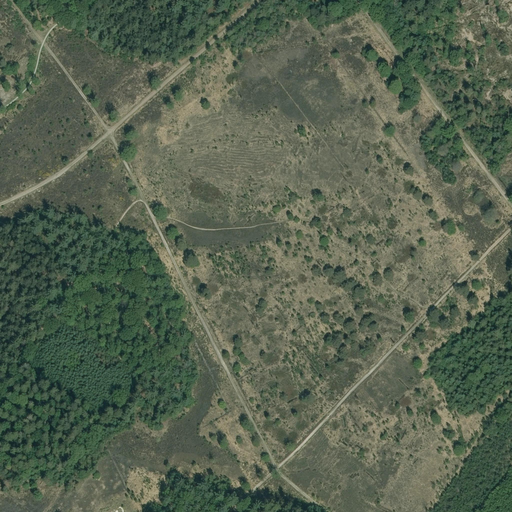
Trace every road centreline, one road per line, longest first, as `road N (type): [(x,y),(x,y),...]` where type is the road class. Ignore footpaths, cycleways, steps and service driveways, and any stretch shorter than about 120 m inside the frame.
road 1 (track): [(326,511),(276,470),(152,218)]
road 2 (track): [(428,310),(233,511)]
road 3 (track): [(354,0),(511,205)]
road 4 (track): [(108,128),(259,0)]
road 5 (track): [(108,128),(0,200)]
